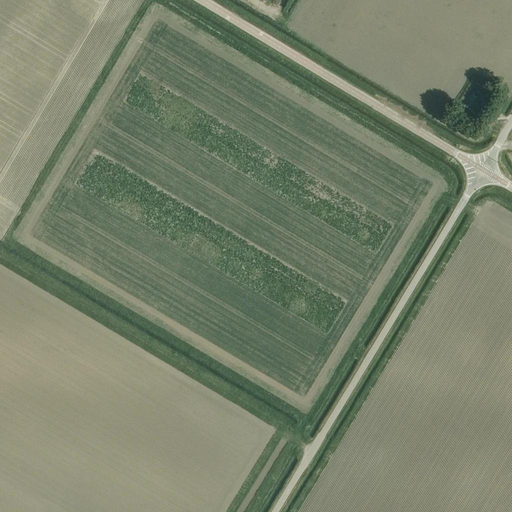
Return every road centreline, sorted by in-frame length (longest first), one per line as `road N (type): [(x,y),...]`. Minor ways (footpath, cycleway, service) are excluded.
road 1 (unclassified): [(274,511),(482,169)]
road 2 (unclassified): [(482,169),(202,0)]
